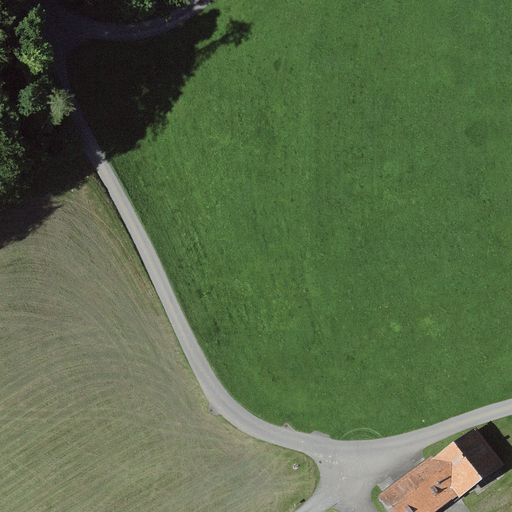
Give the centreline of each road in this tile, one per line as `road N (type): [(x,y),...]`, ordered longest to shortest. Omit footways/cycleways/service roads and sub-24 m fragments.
road 1 (unclassified): [(60,20),(86,136),(224,407),(260,431),(360,460)]
road 2 (unclassified): [(360,460),(511,411)]
road 3 (unclassified): [(60,20),(95,33),(141,34),(207,0)]
